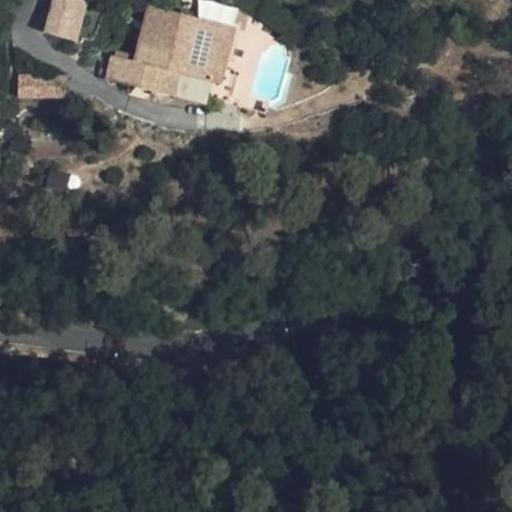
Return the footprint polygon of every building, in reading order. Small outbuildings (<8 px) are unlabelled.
[(95,0),(94,0),(64,0),(58,36),(88,42),(95,0)] [(237,30),(209,25),(211,10),(161,1),(154,41),(160,42),(157,59),(151,58),(128,54),(124,78),(153,84),(154,75),(164,77),(162,85),(191,90),(195,67),(230,73),(237,30)] [(195,67),(191,90),(225,96),(227,87),(242,90),(245,89),(247,88),(248,86),(252,60),(240,58),(247,16),(211,10),(209,25),(237,30),(230,73),(195,67)] [(160,42),(154,41),(151,58),(157,59),(160,42)] [(154,75),(153,84),(162,85),(164,77),(154,75)] [(18,77),(18,99),(66,98),(65,77),(18,77)] [(65,190),(68,175),(49,172),(47,187),(65,190)]
